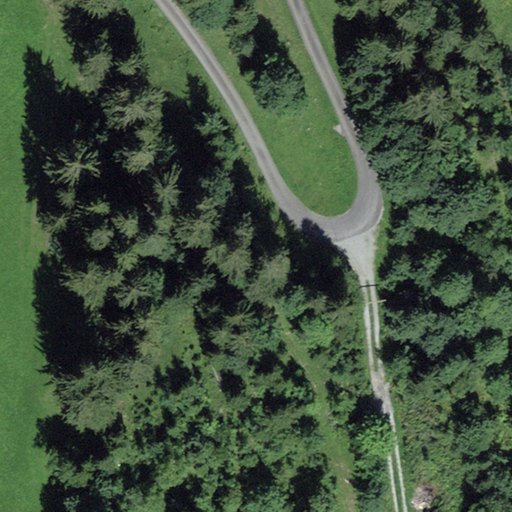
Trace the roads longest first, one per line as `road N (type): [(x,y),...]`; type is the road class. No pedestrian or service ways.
road 1 (track): [(164,0),(278,191),(319,230),(346,229),(371,213),(369,164),(299,0)]
road 2 (track): [(406,511),(387,390),(346,229)]
